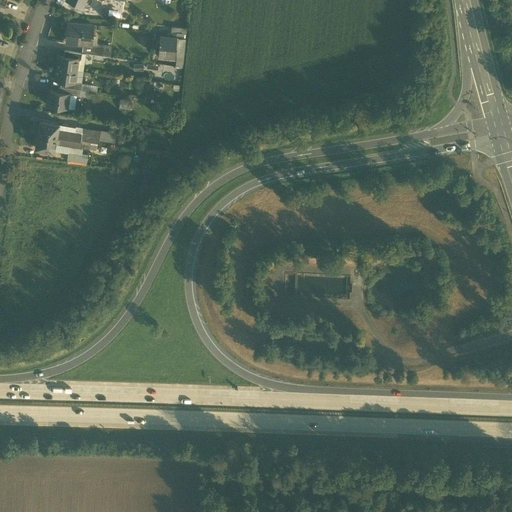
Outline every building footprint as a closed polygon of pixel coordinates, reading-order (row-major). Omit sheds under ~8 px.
[(92,25),(70,23),(68,42),(82,44),(90,44),(92,25)] [(172,32),(172,38),(182,39),(183,34),(185,34),(186,28),(171,27),(171,32),(172,32)] [(172,38),(159,36),(157,57),(174,58),(175,46),(180,47),(184,47),(185,37),(183,36),(183,39),(182,39),(172,38)] [(90,44),(82,44),(81,52),(82,53),(103,56),(104,46),(90,44)] [(81,52),(64,50),(63,56),(78,58),(77,59),(81,59),(82,53),(81,52)] [(63,56),(58,55),(56,67),(76,70),(77,59),(78,58),(63,56)] [(164,70),(170,71),(171,65),(146,62),(145,70),(163,72),(164,70)] [(76,70),(56,67),(54,79),(60,80),(74,82),(74,81),(76,70)] [(74,82),(60,80),(59,86),(80,89),(81,82),(74,81),(74,82)] [(80,89),(59,86),(58,92),(68,93),(79,95),(80,89)] [(58,92),(49,90),(47,104),(56,106),(57,107),(63,108),(64,107),(66,107),(68,93),(58,92)] [(58,123),(40,119),(37,133),(56,137),(57,130),(58,124),(58,123)] [(89,128),(82,128),(82,131),(82,132),(81,140),(87,141),(89,128)] [(100,130),(89,128),(87,141),(98,142),(100,130)] [(74,133),(63,131),(57,130),(56,137),(80,141),(81,140),(82,132),(82,131),(75,130),(74,133)] [(56,137),(37,133),(35,147),(53,151),(55,143),(56,137)] [(80,141),(56,137),(55,143),(68,145),(79,147),(80,141)] [(55,143),(53,151),(67,153),(68,145),(55,143)]
